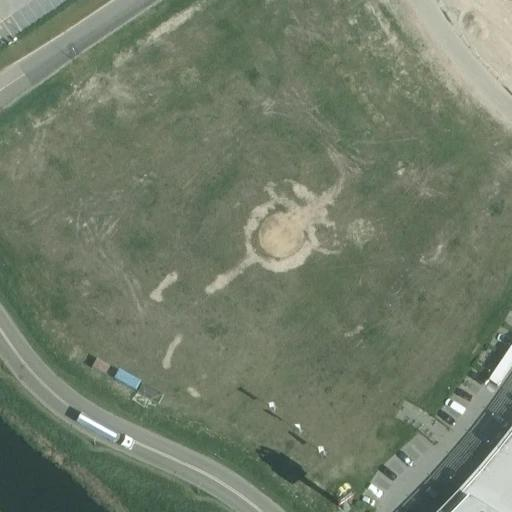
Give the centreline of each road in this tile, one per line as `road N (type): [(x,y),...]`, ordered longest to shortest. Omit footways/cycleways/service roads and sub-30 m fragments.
road 1 (tertiary): [(0,330),(47,395),(256,511)]
road 2 (unclassified): [(388,511),(511,367)]
road 3 (unclassified): [(143,0),(0,96)]
road 4 (unclassified): [(511,112),(423,0)]
